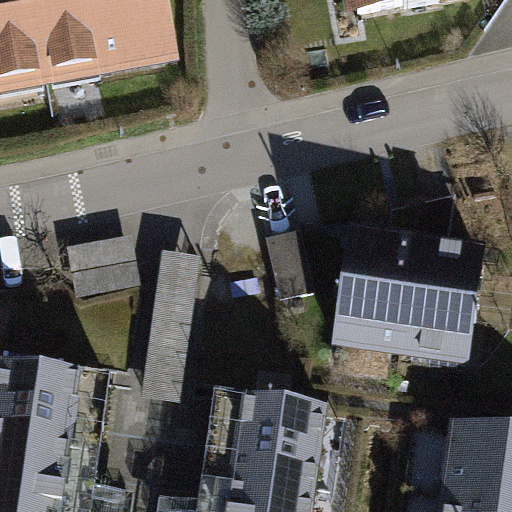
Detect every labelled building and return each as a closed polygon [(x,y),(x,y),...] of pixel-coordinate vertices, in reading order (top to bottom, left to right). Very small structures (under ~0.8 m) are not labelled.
[(0,0),(0,107),(181,75),(167,0),(0,0)] [(499,0),(340,0),(346,31),(500,3),(499,0)] [(459,204),(424,212),(406,379),(476,387),(490,253),(454,249),(459,204)] [(385,242),(349,238),(335,372),(406,379),(424,212),(388,219),(385,242)] [(274,238),(285,299),(320,293),(310,232),(274,238)] [(91,242),(93,289),(144,287),(142,240),(91,242)] [(95,511),(114,375),(0,360),(0,511),(95,511)] [(336,404),(219,389),(203,511),(321,511),(322,505),(336,507),(347,421),(334,419),(336,404)] [(511,432),(455,426),(447,490),(511,497),(511,432)] [(511,511),(511,497),(447,490),(444,511),(511,511)]
